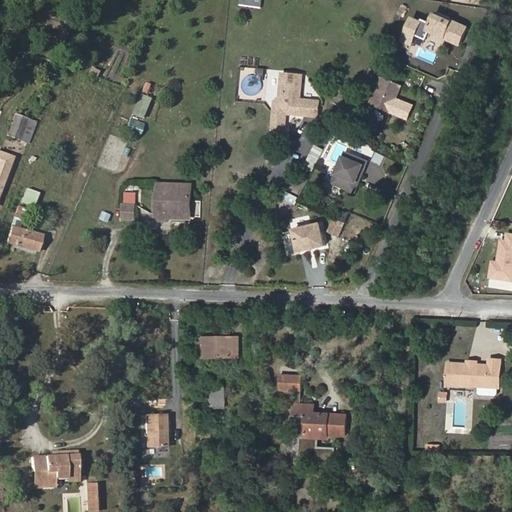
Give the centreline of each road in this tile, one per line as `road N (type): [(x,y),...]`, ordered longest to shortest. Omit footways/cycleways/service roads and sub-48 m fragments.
road 1 (residential): [(0,293),(450,303)]
road 2 (unknown): [(448,75),(353,299)]
road 3 (residential): [(450,303),(511,152)]
